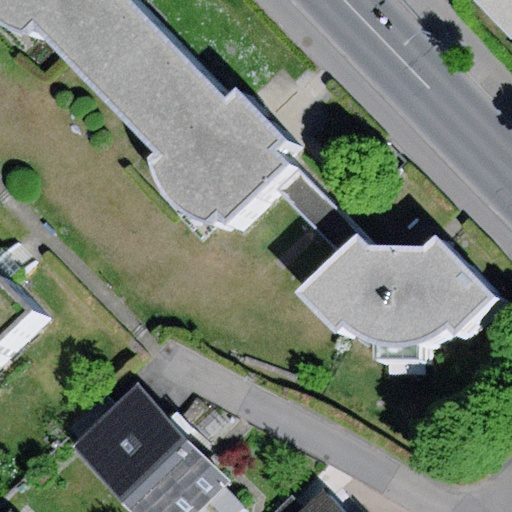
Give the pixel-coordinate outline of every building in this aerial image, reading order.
[(0,0),(0,23),(10,31),(22,35),(33,38),(45,27),(107,95),(169,39),(131,0),(0,0)] [(511,0),(499,0),(511,15),(511,0)] [(169,39),(107,95),(168,162),(160,169),(164,184),(179,208),(194,220),(218,229),(227,221),(241,235),(284,194),(305,172),(291,156),(298,149),(274,125),(245,95),(235,105),(169,39)] [(373,242),(305,172),(284,194),(352,263),(373,242)] [(505,307),(447,248),(437,258),(385,254),(373,242),(352,263),(309,304),(345,341),(355,332),(387,351),(387,369),(430,370),(430,353),(456,340),(461,336),(468,343),(505,307)] [(0,338),(29,310),(0,280),(0,338)] [(91,451),(127,415),(109,396),(72,432),(91,451)] [(136,511),(194,511),(225,483),(143,400),(127,415),(91,451),(83,457),(136,511)] [(312,511),(313,511),(295,494),(275,511),(312,511)] [(343,511),(329,497),(313,511),(312,511),(343,511)]
